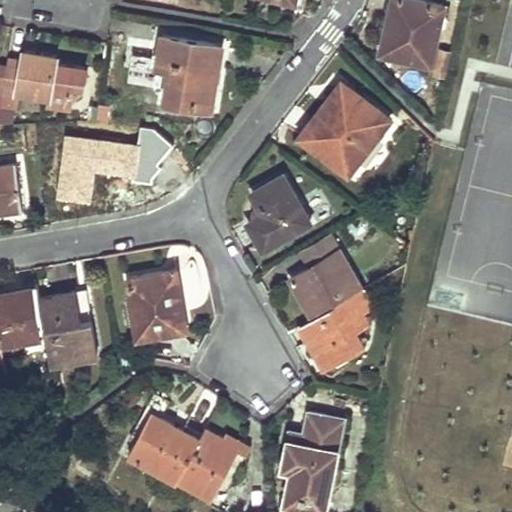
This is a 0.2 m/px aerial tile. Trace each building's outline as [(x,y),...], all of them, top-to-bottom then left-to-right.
[(385,31),(382,41),(380,51),(430,62),(444,4),(428,0),(396,0),(389,31),(385,31)] [(170,67),(168,83),(165,99),(211,107),(222,43),(163,34),(160,53),(147,50),(144,68),(157,71),(158,64),(170,67)] [(145,40),(129,37),(123,64),(139,68),(145,40)] [(449,78),(454,52),(440,49),(434,75),(449,78)] [(22,68),(6,65),(1,93),(0,101),(0,103),(17,107),(19,90),(51,95),(49,103),(72,107),(76,86),(82,87),(86,68),(56,63),(57,56),(25,50),(24,59),(22,68)] [(24,59),(8,56),(6,65),(22,68),(24,59)] [(342,82),(325,103),(329,106),(346,85),(342,82)] [(325,103),(313,119),(300,135),(348,171),(390,118),(346,85),(329,106),(325,103)] [(66,135),(48,134),(48,160),(66,160),(66,135)] [(0,212),(23,209),(17,165),(0,166),(0,212)] [(252,190),(258,201),(263,211),(248,220),(263,247),(311,220),(283,172),(252,190)] [(342,249),(332,230),(300,248),(310,267),(340,250),(342,249)] [(313,315),(362,287),(340,250),(310,267),(291,278),(313,315)] [(181,327),(178,310),(175,293),(181,292),(177,267),(128,275),(138,334),(181,327)] [(36,282),(0,288),(0,294),(37,289),(36,282)] [(371,304),(362,287),(313,315),(300,323),(324,364),(362,342),(354,328),(361,324),(368,320),(362,310),(371,304)] [(45,332),(39,296),(37,289),(0,294),(0,335),(1,340),(45,332)] [(91,319),(86,289),(78,290),(82,320),(91,319)] [(78,290),(39,296),(45,332),(50,360),(97,353),(94,336),(91,319),(82,320),(78,290)] [(181,292),(175,293),(178,310),(181,327),(187,326),(181,292)] [(179,479),(201,436),(154,411),(131,454),(179,479)] [(284,465),(288,466),(292,467),(286,499),(288,511),(325,511),(344,418),(310,411),(305,432),(303,441),(289,438),(284,465)] [(206,426),(201,436),(179,479),(213,498),(237,450),(239,445),(223,436),(206,426)] [(289,438),(303,441),(305,432),(291,429),(289,438)] [(251,444),(227,430),(223,436),(239,445),(237,450),(246,453),(251,444)]
